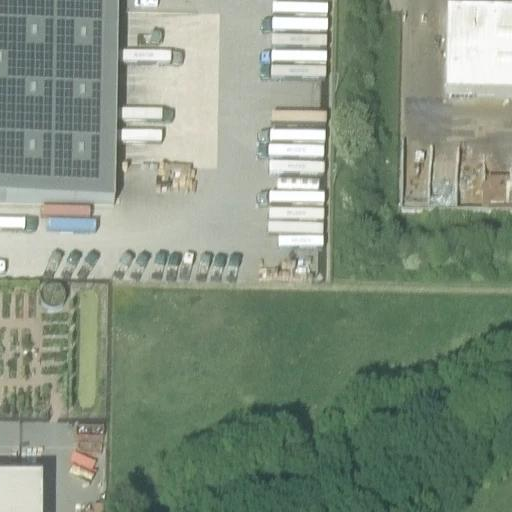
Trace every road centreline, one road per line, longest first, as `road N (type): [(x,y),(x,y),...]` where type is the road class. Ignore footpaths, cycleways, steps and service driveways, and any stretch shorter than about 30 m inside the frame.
road 1 (unknown): [(243,0),(231,145),(219,185),(192,220),(123,236),(0,245)]
road 2 (unknown): [(511,110),(438,110),(420,100),(415,63),(424,0)]
